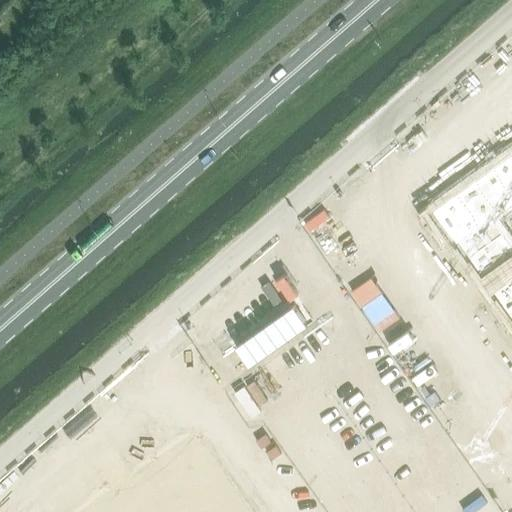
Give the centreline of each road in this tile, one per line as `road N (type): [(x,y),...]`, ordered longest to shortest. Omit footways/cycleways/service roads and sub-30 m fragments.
road 1 (residential): [(0,464),(511,18)]
road 2 (primary): [(0,331),(379,0)]
